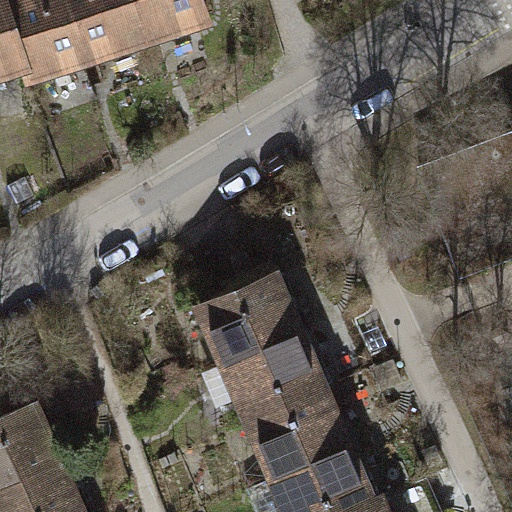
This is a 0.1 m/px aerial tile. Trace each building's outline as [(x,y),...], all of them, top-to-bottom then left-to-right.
[(0,0),(0,86),(41,74),(18,0),(0,0)] [(82,0),(18,0),(41,74),(43,85),(102,68),(82,0)] [(145,0),(82,0),(102,68),(161,51),(145,0)] [(208,0),(145,0),(161,51),(220,35),(208,0)] [(511,130),(412,168),(447,263),(511,239),(511,130)] [(380,511),(274,270),(190,307),(279,511),(380,511)] [(0,488),(59,462),(32,401),(0,415),(0,488)] [(80,511),(59,462),(0,488),(0,511),(80,511)]
